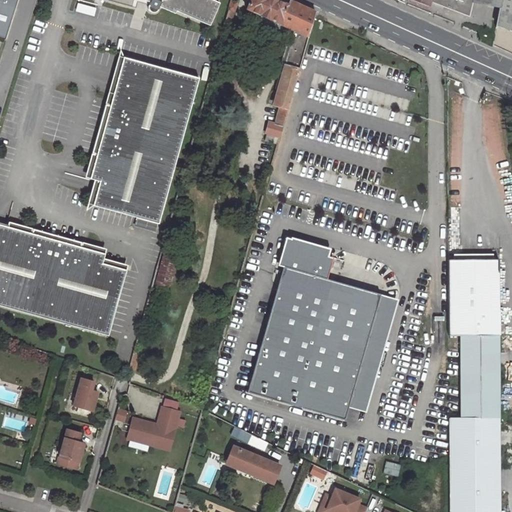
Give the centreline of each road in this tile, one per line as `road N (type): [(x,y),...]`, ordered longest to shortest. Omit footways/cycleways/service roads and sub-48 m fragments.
road 1 (track): [(257,104),(246,151),(221,184),(200,283),(169,370),(119,382)]
road 2 (primary): [(341,0),(511,77)]
road 3 (residential): [(80,511),(119,382)]
